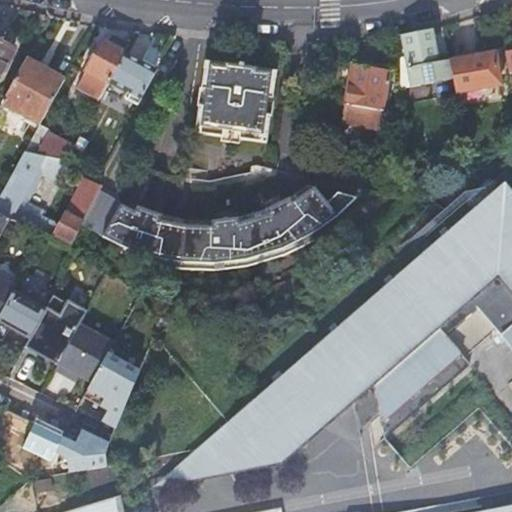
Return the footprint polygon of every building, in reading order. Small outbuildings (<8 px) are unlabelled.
[(437,54),(433,30),(417,33),(401,37),(411,89),(452,81),(449,63),(447,53),(437,54)] [(0,77),(14,53),(2,45),(5,39),(0,36),(0,77)] [(107,85),(124,55),(128,47),(120,43),(113,40),(109,48),(101,44),(85,74),(76,90),(99,102),(107,85)] [(478,57),(462,60),(449,63),(452,81),(454,92),(499,84),(498,74),(496,67),(494,54),(478,57)] [(140,64),(124,55),(107,85),(114,89),(114,92),(120,95),(123,94),(127,95),(125,99),(125,101),(138,107),(156,72),(140,64)] [(39,127),(64,83),(45,72),(26,62),(1,106),(39,127)] [(239,65),(238,67),(222,66),(205,63),(201,89),(201,90),(205,91),(203,108),(199,107),(199,108),(195,134),(222,138),(223,131),(240,134),(239,140),(240,140),(266,144),(270,117),(270,116),(266,116),(268,99),(272,100),(273,99),(276,72),(259,70),(242,68),(243,65),(239,65)] [(380,131),(388,74),(371,71),(353,68),(344,124),(380,131)] [(511,88),(501,90),(503,101),(511,99),(511,88)] [(197,108),(199,108),(199,107),(203,108),(205,91),(201,90),(201,89),(200,89),(197,108)] [(274,99),(273,99),(272,100),(268,99),(266,116),(270,116),(270,117),(272,117),(274,99)] [(65,162),(72,150),(48,137),(49,134),(38,128),(24,155),(45,159),(65,162)] [(221,142),(239,145),(240,140),(239,140),(240,134),(223,131),(222,138),(221,142)] [(0,216),(9,222),(34,232),(51,238),(71,248),(101,191),(93,186),(84,181),(58,228),(42,219),(44,214),(26,204),(41,177),(54,183),(65,162),(45,159),(24,155),(1,195),(0,197),(0,216)] [(390,173),(393,158),(378,156),(376,170),(390,173)] [(473,302),(511,347),(511,186),(511,185),(152,483),(285,459),(379,381),(388,431),(474,360),(445,326),(473,302)] [(307,187),(290,199),(293,204),(314,188),(307,187)] [(135,214),(121,207),(104,239),(120,248),(140,254),(151,258),(175,263),(182,264),(214,265),(247,261),(282,250),(312,235),(338,217),(357,199),(338,194),(327,204),(314,188),(293,204),(290,199),(266,211),(268,216),(240,225),(238,219),(212,223),(212,228),(186,228),(161,223),(162,217),(137,208),(135,214)] [(266,211),(238,219),(240,225),(268,216),(266,211)] [(187,222),(162,217),(161,223),(186,228),(212,228),(212,223),(187,222)] [(151,258),(140,254),(137,261),(149,265),(182,271),(215,272),(248,268),(285,256),(315,241),(312,235),(282,250),(247,261),(214,265),(182,264),(175,263),(151,258)] [(0,282),(0,314),(12,292),(13,290),(0,282)] [(0,314),(0,341),(2,343),(9,330),(18,335),(29,341),(45,310),(12,292),(0,314)] [(65,304),(53,297),(45,310),(29,341),(25,348),(41,358),(57,366),(78,326),(86,312),(66,302),(65,304)] [(57,366),(54,371),(70,379),(73,374),(84,380),(90,383),(105,355),(109,345),(110,343),(78,326),(57,366)] [(107,411),(102,421),(115,429),(138,373),(105,355),(90,383),(82,397),(95,404),(107,411)] [(73,374),(70,379),(76,383),(79,378),(73,374)] [(75,444),(62,438),(54,454),(66,459),(69,474),(108,466),(105,459),(104,455),(109,444),(81,431),(75,444)]
